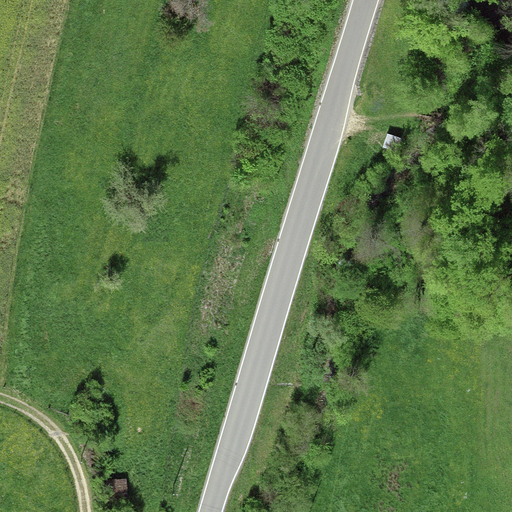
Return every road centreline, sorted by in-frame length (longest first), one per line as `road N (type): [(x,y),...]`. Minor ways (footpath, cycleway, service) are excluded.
road 1 (tertiary): [(211,511),(363,0)]
road 2 (track): [(0,396),(20,401),(64,435),(85,474),(90,511)]
